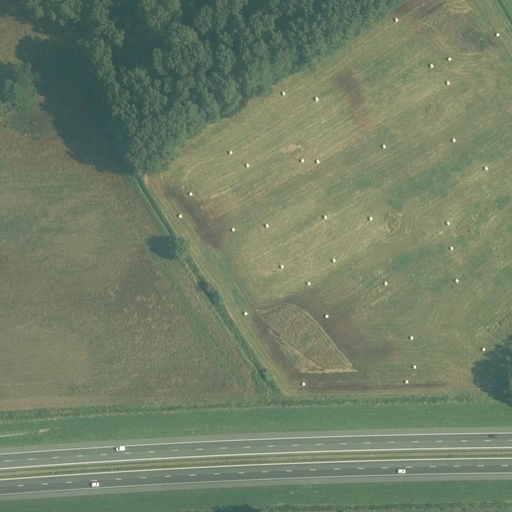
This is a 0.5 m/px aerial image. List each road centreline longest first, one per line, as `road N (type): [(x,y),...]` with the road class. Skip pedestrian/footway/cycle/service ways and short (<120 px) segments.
road 1 (motorway): [(0,488),(511,466)]
road 2 (motorway): [(511,442),(0,463)]
